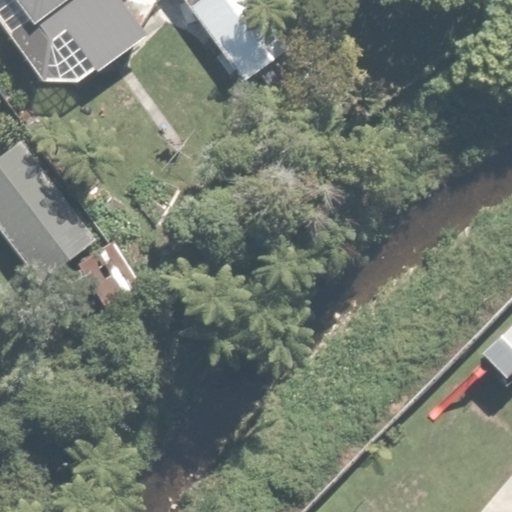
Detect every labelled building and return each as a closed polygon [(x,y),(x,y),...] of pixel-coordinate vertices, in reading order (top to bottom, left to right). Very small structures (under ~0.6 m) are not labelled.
[(0,0),(37,48),(70,22),(93,51),(135,19),(121,0),(0,0)] [(179,0),(196,23),(228,0),(179,0)] [(16,143),(0,154),(0,240),(19,268),(75,228),(16,143)] [(103,309),(139,277),(141,276),(114,246),(77,280),(103,309)] [(511,377),(511,321),(509,319),(472,356),(503,387),(511,377)]
